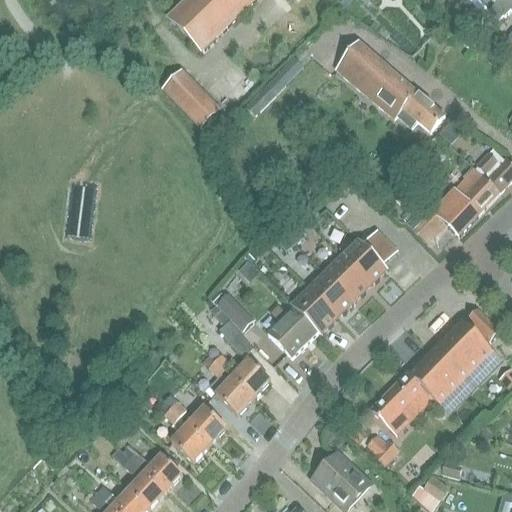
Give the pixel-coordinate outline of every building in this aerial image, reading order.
[(203,55),(259,0),(189,0),(169,20),(203,55)] [(511,13),(511,0),(503,0),(499,4),(481,21),(491,32),(504,19),(505,20),(511,13)] [(460,44),(468,36),(461,30),(454,38),(460,44)] [(460,44),(470,54),(478,45),(468,36),(460,44)] [(511,36),(503,47),(511,54),(511,36)] [(412,133),(418,126),(431,136),(445,119),(360,47),(337,74),(395,123),(397,121),(412,133)] [(201,132),(221,113),(184,75),(164,94),(201,132)] [(276,79),(268,87),(272,90),(279,97),(286,89),(276,79)] [(255,121),(279,97),(272,90),(268,87),(245,111),(255,121)] [(458,132),(446,145),(452,150),(465,136),(458,132)] [(476,173),(500,197),(511,184),(511,167),(507,163),(505,165),(493,154),(478,170),(479,170),(476,173)] [(459,240),(500,197),(476,173),(461,189),(469,196),(464,200),(455,192),(432,215),(459,240)] [(401,209),(413,197),(399,184),(387,196),(401,209)] [(423,225),(414,235),(431,250),(440,241),(423,225)] [(371,291),(387,275),(382,270),(397,255),(374,231),(359,246),(353,241),(337,257),(371,291)] [(300,236),(292,243),(297,250),(306,243),(300,236)] [(292,243),(280,252),(286,259),(297,250),(292,243)] [(253,256),(247,263),(253,269),(259,262),(253,256)] [(355,307),(371,291),(337,257),(321,273),(355,307)] [(321,273),(305,289),(339,323),(355,307),(321,273)] [(322,340),(339,323),(305,289),(288,305),(322,340)] [(228,298),(225,301),(217,310),(244,341),(252,333),(257,329),(228,298)] [(288,305),(295,313),(288,320),(284,315),(276,322),(281,327),(268,339),(292,363),(319,337),(322,340),(288,305)] [(243,361),(254,352),(244,341),(217,310),(212,315),(225,330),(220,334),(243,361)] [(434,311),(426,317),(436,331),(444,325),(434,311)] [(476,313),(467,322),(487,342),(496,333),(476,313)] [(495,357),(483,344),(464,325),(411,379),(409,377),(371,415),(390,433),(404,420),(401,417),(412,406),(415,408),(427,396),(442,411),(495,357)] [(215,365),(224,373),(232,381),(255,402),(271,384),(249,364),(241,372),(232,365),(230,367),(222,358),(215,365)] [(209,359),(203,366),(209,371),(215,365),(209,359)] [(218,380),(224,373),(215,365),(209,371),(218,380)] [(511,373),(510,372),(501,382),(510,390),(511,388),(511,373)] [(238,420),(255,402),(232,381),(215,398),(238,420)] [(177,405),(170,399),(164,406),(171,412),(177,406),(177,405)] [(171,412),(164,406),(162,404),(156,410),(165,419),(171,412)] [(181,421),(187,415),(177,405),(177,406),(171,412),(181,421)] [(188,428),(211,449),(227,432),(204,410),(188,428)] [(175,428),(181,421),(171,412),(165,419),(175,428)] [(194,467),(211,449),(188,428),(172,446),(194,467)] [(358,431),(350,439),(359,448),(367,440),(358,431)] [(230,436),(217,447),(231,463),(244,452),(230,436)] [(377,439),(366,450),(374,458),(373,460),(384,470),(400,454),(389,443),(385,447),(377,439)] [(130,462),(140,471),(146,464),(137,455),(130,462)] [(343,511),(368,486),(339,458),(314,484),(343,511)] [(146,477),(166,497),(183,479),(162,459),(146,477)] [(146,477),(140,471),(130,462),(123,470),(139,484),(129,494),(148,511),(152,511),(166,497),(146,477)] [(463,471),(445,467),(442,480),(460,484),(463,471)] [(420,491),(413,501),(424,511),(435,511),(440,505),(449,492),(433,480),(424,493),(420,491)] [(148,511),(129,494),(120,505),(104,490),(97,498),(107,506),(112,511),(148,511)] [(509,511),(511,506),(511,500),(503,497),(497,511),(509,511)] [(98,511),(101,511),(107,506),(97,498),(91,505),(98,511)]
